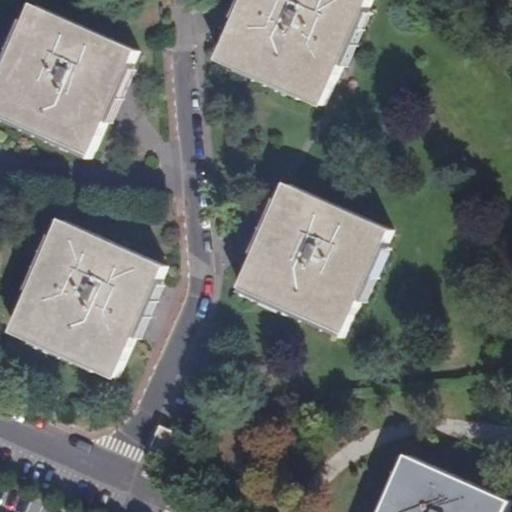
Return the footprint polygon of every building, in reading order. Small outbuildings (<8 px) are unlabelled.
[(365,0),(257,0),(226,70),(329,117),(379,6),(365,0)] [(143,63),(40,16),(0,103),(0,118),(98,163),(143,63)] [(293,194),(249,295),(352,342),(397,241),(293,194)] [(171,277),(68,230),(17,341),(121,388),(171,277)] [(167,437),(172,429),(162,424),(151,448),(166,455),(167,437)] [(189,437),(172,429),(167,437),(166,455),(179,461),(189,437)] [(511,511),(511,499),(416,458),(392,511),(511,511)]
